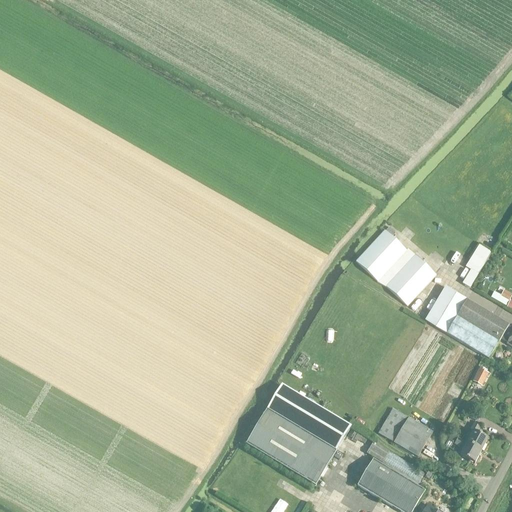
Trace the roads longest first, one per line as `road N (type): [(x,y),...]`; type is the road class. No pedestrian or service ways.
road 1 (track): [(174,511),(320,270),(371,209)]
road 2 (track): [(397,183),(511,59)]
